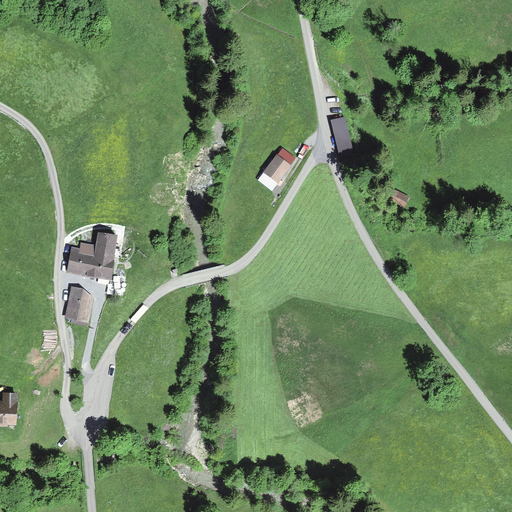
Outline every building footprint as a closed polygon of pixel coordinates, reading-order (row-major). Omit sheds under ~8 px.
[(346,120),(332,123),(338,149),(352,146),(346,120)] [(291,167),(276,155),(262,172),(277,184),(291,167)] [(409,198),(400,193),(394,203),(404,209),(409,198)] [(95,253),(71,251),(69,272),(113,277),(118,236),(97,233),(95,253)] [(71,286),(65,318),(71,319),(70,323),(88,327),(93,297),(83,288),(71,286)] [(3,407),(0,406),(0,424),(17,426),(19,394),(4,394),(3,407)]
